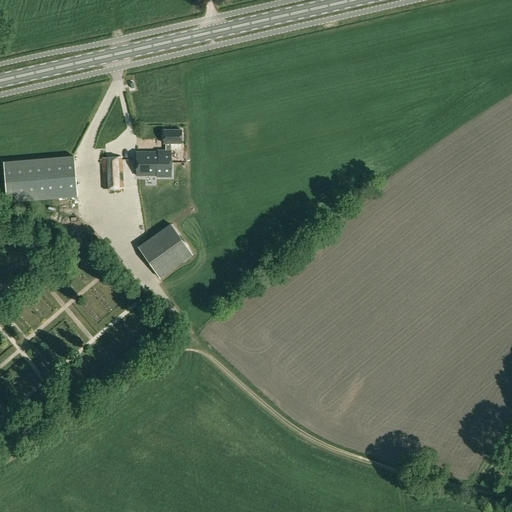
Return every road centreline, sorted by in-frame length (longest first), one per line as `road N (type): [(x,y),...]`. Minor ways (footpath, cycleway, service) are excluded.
road 1 (track): [(475,490),(343,457),(283,423),(192,349),(0,470)]
road 2 (secondary): [(0,81),(357,0)]
road 3 (track): [(192,349),(125,245),(134,146),(118,69)]
